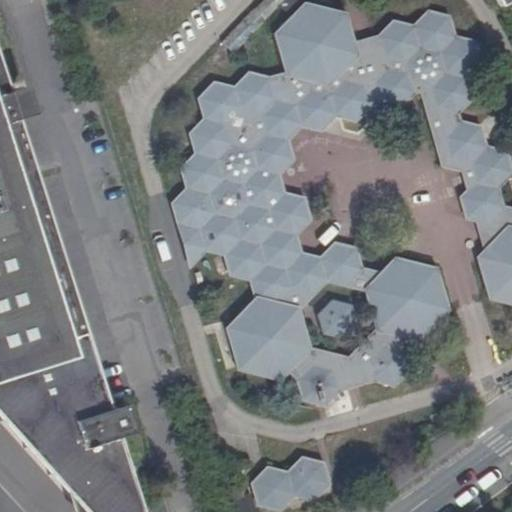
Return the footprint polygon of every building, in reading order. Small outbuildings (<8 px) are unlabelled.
[(274,0),(257,18),(258,19),(267,28),(294,0),(274,0)] [(198,98),(204,118),(190,133),(195,154),(181,169),(186,188),(182,192),(171,203),(177,224),(196,229),(201,249),(203,248),(204,250),(224,255),(229,273),(241,276),(249,278),(253,293),(255,297),(226,327),(238,368),(279,378),(287,371),(297,380),(303,400),(324,405),(329,400),(340,389),(372,380),(393,385),(409,370),(403,350),(406,338),(402,323),(419,317),(423,332),(447,307),(436,269),(394,258),(387,265),(367,260),(362,241),(339,235),(325,249),(304,244),(300,227),(314,212),(308,190),(287,184),(282,167),(297,151),(292,133),(307,117),(326,121),(340,107),(360,112),(373,98),(383,94),(405,100),(418,85),(422,84),(443,159),(461,164),(467,184),(459,192),(465,214),(476,217),(484,245),(476,253),(489,295),(511,301),(511,205),(500,202),(495,184),(511,168),(505,149),(484,144),(479,127),(459,122),(457,114),(472,98),(466,80),(481,66),(476,48),(455,42),(450,25),(430,19),(415,34),(396,30),(381,44),(354,52),(346,23),(305,12),(275,44),(287,81),(271,85),(253,80),(232,86),(213,82),(198,98)] [(267,28),(258,19),(226,52),(236,61),(268,29),(267,28)] [(82,511),(123,511),(139,507),(117,438),(125,435),(117,408),(108,410),(16,120),(24,118),(15,90),(7,93),(0,70),(0,405),(75,488),(82,511)] [(196,229),(177,224),(189,266),(205,251),(204,250),(203,248),(201,249),(196,229)] [(416,340),(423,332),(419,317),(402,323),(406,338),(416,340)] [(314,500),(329,484),(322,464),(302,458),(287,473),(266,469),(251,485),(258,505),(277,511),(292,494),(314,500)]
